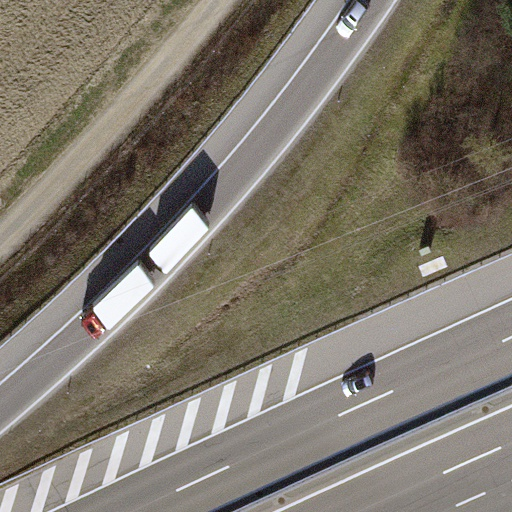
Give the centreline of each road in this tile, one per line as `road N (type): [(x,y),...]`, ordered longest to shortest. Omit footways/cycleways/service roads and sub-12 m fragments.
road 1 (motorway): [(368,0),(208,202),(0,403)]
road 2 (motorway): [(511,339),(136,511)]
road 3 (track): [(216,0),(70,174),(0,233)]
road 4 (motorway): [(363,511),(511,444)]
